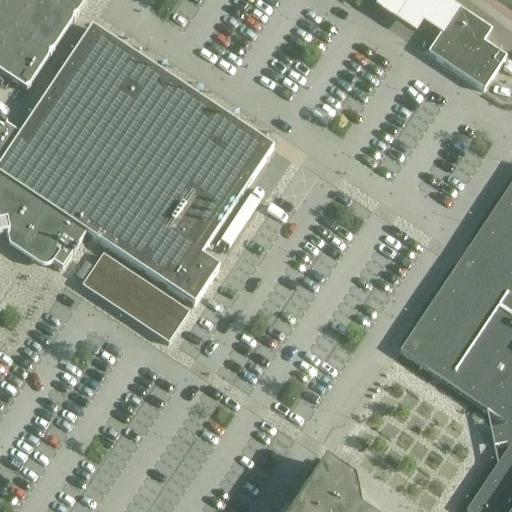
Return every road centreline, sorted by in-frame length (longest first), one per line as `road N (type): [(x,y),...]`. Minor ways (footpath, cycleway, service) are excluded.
road 1 (unclassified): [(107,511),(340,160)]
road 2 (unclassified): [(444,232),(258,511)]
road 3 (unclassified): [(340,160),(125,12),(134,0)]
road 4 (unclassified): [(444,232),(340,160)]
road 5 (unclassified): [(510,133),(407,64)]
